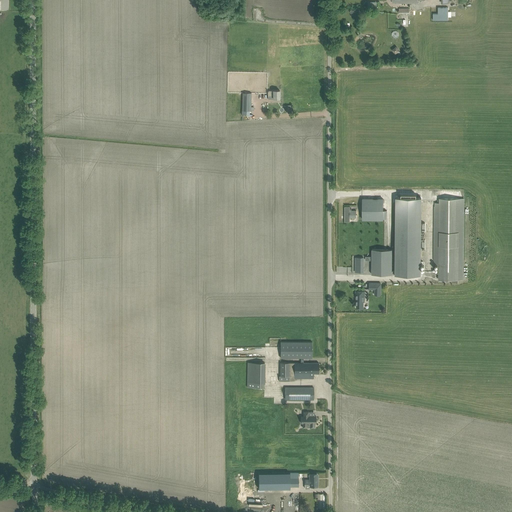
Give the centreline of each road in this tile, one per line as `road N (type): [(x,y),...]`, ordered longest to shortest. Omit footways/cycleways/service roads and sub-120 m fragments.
road 1 (unclassified): [(329,511),(329,0)]
road 2 (tertiary): [(34,487),(32,0)]
road 3 (unclassified): [(34,487),(172,511)]
